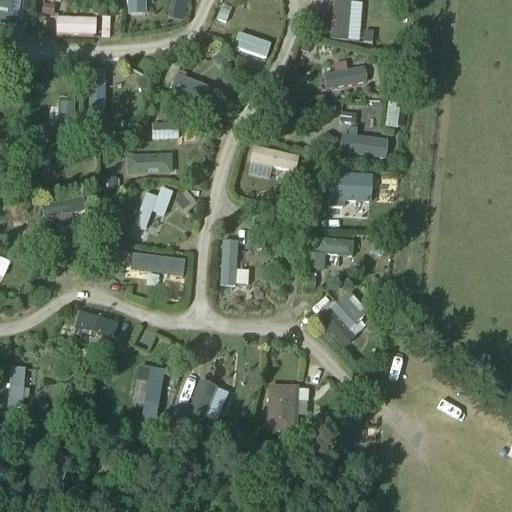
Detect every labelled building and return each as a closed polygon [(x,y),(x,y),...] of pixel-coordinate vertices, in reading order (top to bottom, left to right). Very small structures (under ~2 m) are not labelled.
[(11,0),(0,0),(0,26),(6,28),(7,27),(8,20),(11,0)] [(126,0),(127,18),(144,18),(143,0),(126,0)] [(181,24),(187,0),(170,0),(165,19),(181,24)] [(332,0),(329,42),(347,43),(349,0),(332,0)] [(57,22),(56,38),(94,39),(94,23),(57,22)] [(237,37),(232,51),(265,62),(269,49),(237,37)] [(334,77),(322,79),(324,93),(366,85),(364,72),(346,75),(334,77)] [(88,74),(87,115),(104,115),(104,74),(88,74)] [(175,80),(166,103),(199,116),(208,93),(175,80)] [(72,144),(73,103),(59,103),(58,130),(45,129),(45,143),(72,144)] [(175,128),(150,129),(150,143),(176,143),(175,128)] [(341,139),(339,158),(385,164),(387,144),(355,141),(347,140),(341,139)] [(253,152),(250,166),(271,171),(294,176),(298,162),(253,152)] [(170,160),(126,161),(126,179),(171,178),(170,160)] [(329,180),(328,207),(328,213),(342,214),(343,207),(369,209),(371,182),(329,180)] [(145,197),(134,229),(145,233),(151,217),(164,221),(173,196),(160,192),(157,201),(145,197)] [(82,205),(40,213),(42,225),(44,225),(71,219),(84,217),(82,205)] [(307,241),(306,256),(324,258),(353,260),(354,245),(307,241)] [(221,245),(219,289),(234,290),(234,288),(235,274),(236,245),(221,245)] [(131,258),(129,274),(182,281),(184,264),(131,258)] [(341,301),(315,324),(340,353),(354,340),(347,332),(359,322),(341,301)] [(78,316),(74,330),(111,341),(115,326),(78,316)] [(70,363),(88,369),(93,357),(75,350),(70,363)] [(9,373),(7,409),(22,410),(24,374),(9,373)] [(214,428),(226,398),(214,393),(214,392),(198,386),(187,413),(176,408),(167,431),(178,436),(193,442),(201,423),(214,428)] [(296,387),(267,386),(264,440),(294,441),(296,387)] [(143,409),(140,428),(155,431),(162,390),(147,387),(143,409)] [(33,409),(32,427),(48,427),(48,410),(33,409)] [(317,430),(333,426),(330,413),(313,417),(317,430)]
